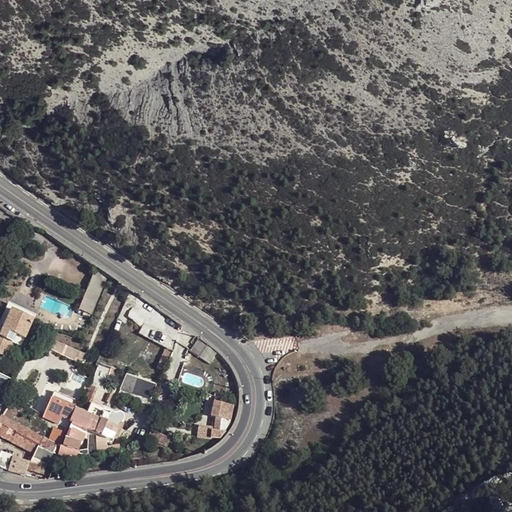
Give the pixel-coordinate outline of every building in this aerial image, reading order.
[(105,277),(93,268),(77,311),(89,316),(105,277)] [(6,305),(0,318),(0,328),(8,311),(31,321),(33,317),(6,305)] [(31,321),(8,311),(0,328),(0,357),(3,360),(14,338),(22,342),(31,321)] [(70,346),(53,338),(48,347),(66,355),(70,346)] [(204,349),(196,344),(189,354),(197,360),(207,367),(215,356),(212,352),(205,349),(204,349)] [(165,351),(160,360),(166,363),(171,354),(165,351)] [(97,368),(89,389),(102,394),(103,394),(102,400),(107,402),(109,396),(111,397),(114,391),(104,387),(107,378),(113,380),(116,372),(110,370),(109,372),(97,368)] [(0,398),(11,380),(0,374),(0,398)] [(155,387),(125,377),(118,392),(149,402),(155,387)] [(83,400),(81,405),(87,408),(94,391),(89,389),(85,388),(80,398),(83,400)] [(62,418),(70,422),(74,412),(79,401),(57,391),(53,399),(51,398),(44,416),(60,423),(62,418)] [(208,440),(217,441),(223,434),(228,425),(231,409),(222,407),(223,400),(213,397),(212,400),(213,400),(209,419),(214,421),(212,430),(196,428),(195,439),(208,440)] [(59,448),(61,460),(75,454),(78,446),(80,447),(82,440),(86,442),(86,452),(77,453),(78,456),(86,457),(95,456),(118,454),(117,448),(104,449),(103,447),(105,441),(111,443),(120,427),(120,426),(121,426),(122,425),(122,423),(122,421),(122,419),(120,418),(119,417),(118,417),(116,417),(115,417),(113,418),(110,416),(111,414),(103,410),(102,412),(90,406),(87,415),(86,414),(85,417),(74,412),(70,422),(68,425),(70,426),(65,440),(61,449),(59,448)] [(0,419),(0,439),(33,457),(30,465),(44,469),(51,456),(55,449),(0,419)] [(169,441),(149,432),(146,440),(165,449),(169,441)] [(0,455),(0,472),(7,475),(7,473),(10,461),(11,459),(0,455)] [(10,461),(7,473),(25,478),(26,473),(28,466),(10,461)] [(28,466),(26,473),(42,477),(44,469),(30,465),(28,464),(28,466)] [(56,474),(51,473),(47,481),(56,480),(56,474)]
